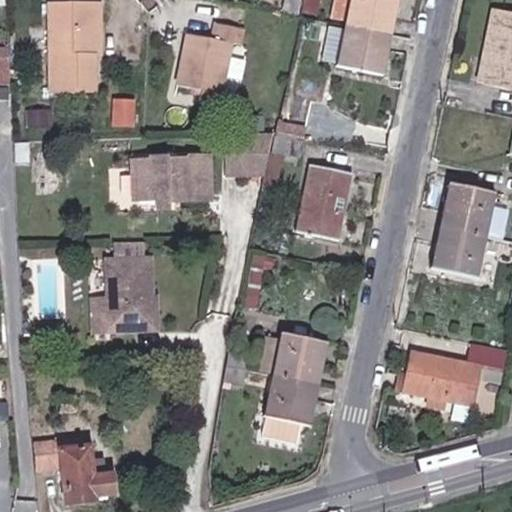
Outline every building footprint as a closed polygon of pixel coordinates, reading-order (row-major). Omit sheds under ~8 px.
[(341,0),(337,22),(351,26),(355,0),(341,0)] [(387,34),(393,0),(355,0),(351,26),(387,34)] [(107,31),(107,5),(59,5),(58,91),(102,92),(101,58),(101,32),(107,31)] [(511,95),(511,23),(494,19),(478,88),(511,95)] [(222,37),(192,30),(181,83),(205,89),(203,99),(225,104),(238,40),(249,43),(252,27),(226,21),(222,37)] [(344,69),(380,76),(387,34),(351,26),(344,69)] [(290,153),(307,157),(311,137),(278,129),(266,182),(282,185),(290,153)] [(271,134),(223,135),(226,177),(263,178),(271,134)] [(158,157),(136,156),(136,196),(160,197),(160,206),(176,206),(176,198),(210,198),(210,187),(211,152),(192,152),(192,156),(174,156),(174,152),(158,152),(158,157)] [(308,205),(315,206),(308,236),(341,244),(354,176),(315,168),(308,205)] [(446,233),(485,240),(492,202),(455,194),(446,233)] [(503,244),(510,206),(492,202),(485,240),(503,244)] [(437,275),(475,283),(485,240),(446,233),(437,275)] [(129,357),(168,354),(166,335),(161,291),(124,293),(126,321),(127,331),(108,333),(108,362),(129,360),(129,357)] [(126,321),(124,293),(107,294),(108,322),(126,321)] [(10,323),(0,324),(0,342),(12,342),(10,323)] [(327,339),(293,330),(284,375),(318,383),(327,339)] [(463,364),(423,355),(413,397),(479,412),(487,377),(461,371),(463,364)] [(505,375),(507,361),(490,358),(488,371),(505,375)] [(223,392),(252,398),(258,370),(229,363),(225,380),(223,392)] [(318,383),(284,375),(274,419),(309,425),(318,383)] [(85,438),(40,440),(41,453),(65,453),(68,502),(93,500),(93,494),(114,492),(113,476),(93,478),(92,448),(86,448),(85,438)]
